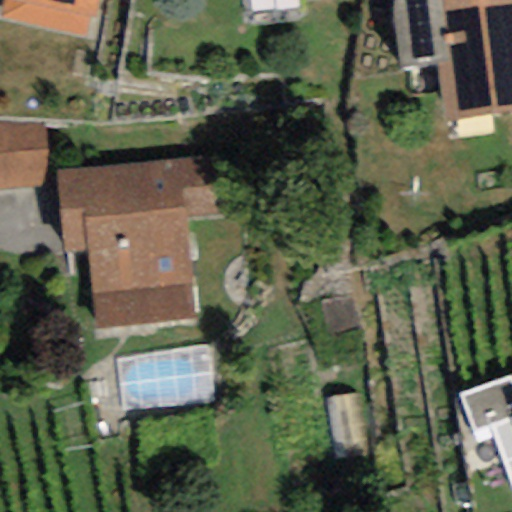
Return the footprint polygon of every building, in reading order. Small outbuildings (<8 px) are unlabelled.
[(102,0),(0,0),(0,20),(93,42),(102,0)] [(278,0),(279,8),(340,1),(339,0),(278,0)] [(511,0),(390,0),(401,77),(437,73),(444,129),(511,120),(511,0)] [(0,122),(0,194),(49,189),(45,124),(0,122)] [(212,162),(56,176),(63,259),(86,258),(90,298),(94,298),(97,334),(194,325),(185,221),(217,218),(212,162)] [(121,357),(124,414),(219,410),(216,352),(121,357)] [(511,387),(510,382),(458,400),(470,434),(511,420),(511,422),(511,387)]
